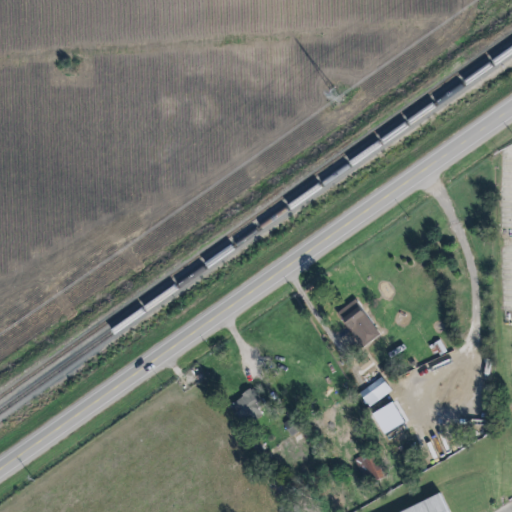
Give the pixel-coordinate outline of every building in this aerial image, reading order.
[(375,327),(355,300),(336,313),(357,341),(375,327)] [(368,408),(378,401),(375,397),(389,388),(381,377),(358,394),(368,408)] [(253,388),(264,403),(258,408),(263,414),(257,419),(253,412),(241,421),(229,406),(243,396),(242,394),(250,388),(251,389),(253,388)] [(373,481),(384,476),(373,455),(362,460),(373,481)] [(448,511),(442,496),(400,511),(448,511)]
